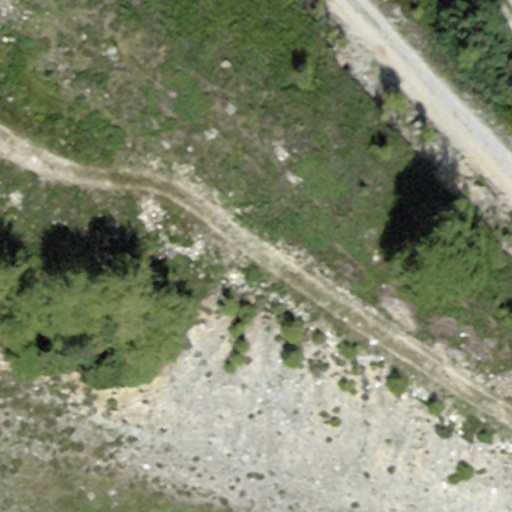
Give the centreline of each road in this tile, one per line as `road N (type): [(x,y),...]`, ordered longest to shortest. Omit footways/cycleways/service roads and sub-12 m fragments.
road 1 (track): [(0,131),(194,247),(392,388),(511,458)]
road 2 (track): [(349,0),(511,169)]
